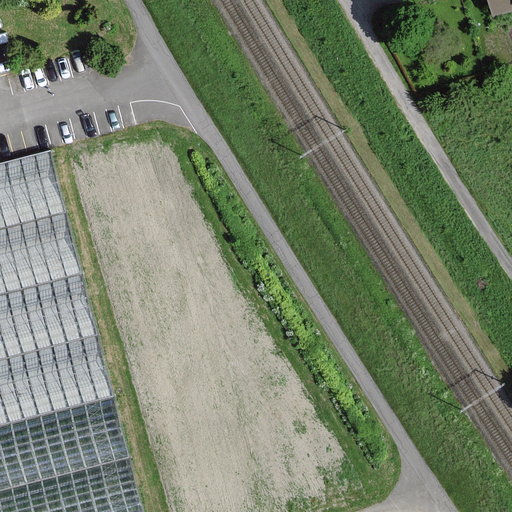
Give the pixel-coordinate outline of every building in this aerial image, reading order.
[(511,0),(491,0),(495,14),(511,8),(511,0)] [(0,228),(65,212),(48,147),(0,159),(0,228)] [(0,295),(81,275),(65,212),(0,228),(0,295)] [(81,275),(0,295),(0,359),(97,335),(81,275)] [(0,424),(112,396),(97,335),(0,359),(0,424)] [(112,396),(0,424),(0,490),(128,457),(112,396)] [(142,511),(128,457),(0,490),(0,511),(142,511)]
